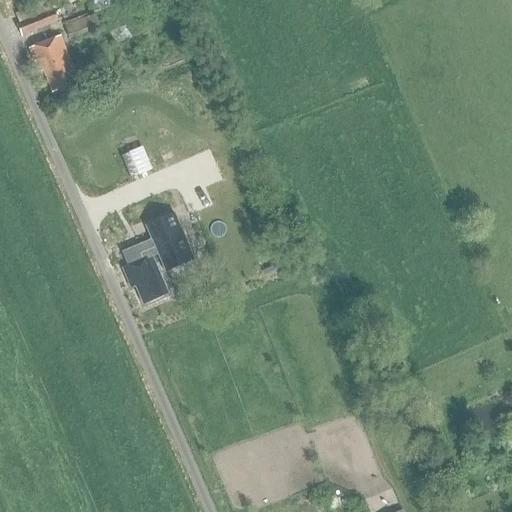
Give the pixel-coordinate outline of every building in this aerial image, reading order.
[(48,0),(14,14),(19,25),(17,26),(22,38),(59,22),(54,10),(52,10),(48,0)] [(63,27),(68,40),(99,29),(94,16),(63,27)] [(75,73),(58,34),(26,48),(31,60),(34,59),(38,69),(41,68),(51,90),(72,81),(70,76),(75,73)] [(188,146),(170,102),(140,114),(159,158),(188,146)] [(134,247),(121,253),(126,266),(122,268),(130,288),(135,286),(143,305),(167,294),(151,257),(157,254),(162,265),(176,259),(190,252),(185,243),(186,243),(173,213),(145,226),(151,240),(135,249),(134,247)]
